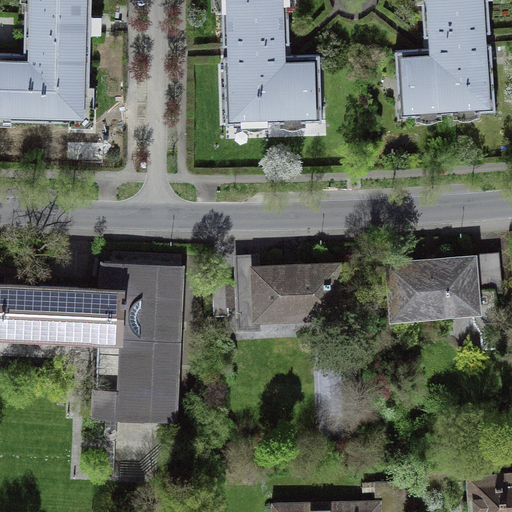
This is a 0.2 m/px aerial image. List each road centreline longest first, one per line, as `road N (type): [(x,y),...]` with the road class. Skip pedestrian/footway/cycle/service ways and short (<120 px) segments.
road 1 (residential): [(511,203),(156,216)]
road 2 (residential): [(157,0),(156,216)]
road 3 (residential): [(156,216),(0,210)]
